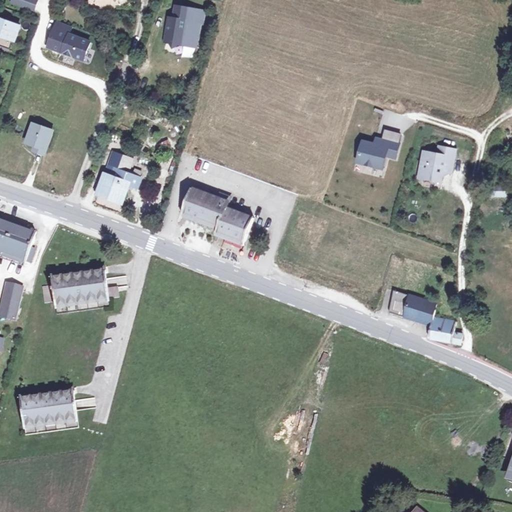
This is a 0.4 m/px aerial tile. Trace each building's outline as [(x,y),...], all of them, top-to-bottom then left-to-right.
[(28,0),(13,0),(12,4),(25,9),(28,0)] [(37,1),(34,0),(28,0),(25,9),(33,12),(37,1)] [(71,32),(73,26),(55,20),(46,48),(84,61),(92,39),(71,32)] [(188,23),(170,20),(165,43),(170,44),(173,48),(178,46),(184,47),(188,23)] [(0,22),(0,35),(9,39),(13,27),(0,22)] [(9,39),(0,35),(0,39),(11,43),(16,29),(13,27),(9,39)] [(50,133),(31,126),(25,142),(35,145),(33,150),(42,153),(50,133)] [(384,149),(367,144),(361,165),(386,172),(390,158),(399,160),(405,138),(388,134),(384,149)] [(459,153),(443,149),(442,157),(458,161),(459,153)] [(132,181),(130,186),(140,190),(145,176),(130,171),(134,159),(113,151),(105,171),(132,181)] [(442,157),(428,154),(425,163),(428,164),(424,180),(444,184),(446,174),(454,175),(458,161),(442,157)] [(105,171),(94,200),(121,210),(130,186),(132,181),(105,171)] [(508,192),(493,191),(492,200),(507,201),(508,192)] [(228,230),(227,234),(226,236),(252,246),(261,222),(234,213),(238,202),(228,199),(227,203),(202,194),(193,217),(228,230)] [(192,221),(227,234),(228,230),(193,217),(192,221)] [(0,251),(11,256),(11,258),(16,260),(17,258),(29,262),(33,252),(29,250),(35,233),(1,221),(2,219),(0,218),(0,251)] [(252,246),(226,236),(224,240),(251,250),(252,246)] [(54,303),(56,315),(108,308),(107,300),(117,298),(115,288),(106,289),(103,272),(51,280),(52,287),(42,289),(45,305),(54,303)] [(126,276),(107,278),(107,286),(127,284),(126,276)] [(16,319),(22,293),(23,288),(8,284),(7,288),(0,316),(10,318),(16,319)] [(420,323),(424,300),(395,293),(390,313),(420,323)] [(430,339),(442,341),(445,320),(434,317),(437,303),(424,300),(420,323),(432,327),(430,339)] [(454,343),(455,332),(456,322),(445,320),(442,341),(454,343)] [(462,345),(463,335),(455,332),(454,343),(462,345)] [(73,392),(20,400),(25,436),(78,428),(73,392)] [(75,400),(76,408),(95,405),(94,397),(75,400)]
